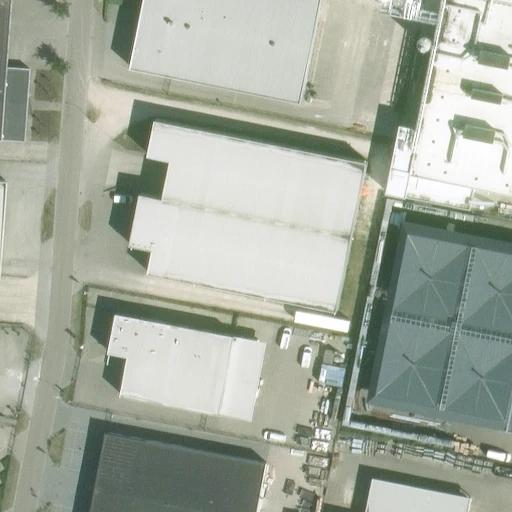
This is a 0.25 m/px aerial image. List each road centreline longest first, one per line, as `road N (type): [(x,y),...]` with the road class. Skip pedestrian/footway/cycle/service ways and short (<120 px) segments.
road 1 (unclassified): [(23,511),(55,336),(80,0)]
road 2 (unknown): [(76,60),(323,113),(351,102),(381,0)]
road 3 (unknown): [(110,351),(117,309),(140,298),(272,322),(285,331),(296,368),(285,413),(270,424),(222,426)]
road 4 (unknown): [(222,426),(127,400),(114,387),(110,351)]
